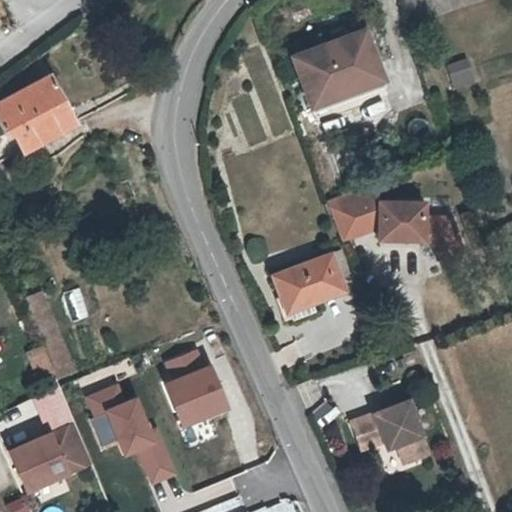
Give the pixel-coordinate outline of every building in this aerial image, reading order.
[(375,63),(362,29),(290,55),(306,97),(335,86),(333,79),(375,63)] [(451,88),(473,80),(465,58),(443,66),(451,88)] [(375,63),(333,79),(335,86),(306,97),(309,106),(381,79),(375,63)] [(11,132),(12,135),(0,140),(0,157),(14,149),(39,134),(48,155),(84,134),(76,119),(70,122),(49,81),(52,80),(47,73),(43,75),(44,79),(0,101),(0,126),(4,135),(11,132)] [(365,185),(326,199),(337,228),(341,239),(371,228),(378,228),(378,238),(432,239),(438,253),(460,245),(450,216),(423,215),(424,200),(371,200),(365,185)] [(460,245),(438,253),(443,268),(465,260),(460,245)] [(272,274),(281,297),(283,296),(288,309),(343,289),(329,253),(272,274)] [(78,287),(61,292),(69,322),(87,317),(78,287)] [(35,384),(71,371),(42,290),(22,297),(39,346),(23,351),(35,384)] [(196,350),(162,362),(168,378),(160,381),(177,427),(226,409),(209,365),(202,367),(196,350)] [(118,384),(83,398),(92,420),(103,416),(120,458),(135,452),(148,483),(175,472),(157,426),(149,429),(136,397),(125,402),(118,384)] [(394,433),(397,440),(404,459),(428,450),(408,397),(347,420),(357,446),(384,436),(394,433)] [(73,424),(66,427),(83,466),(89,463),(73,424)] [(9,452),(25,490),(83,466),(66,427),(9,452)] [(387,443),(397,440),(394,433),(384,436),(387,443)] [(20,496),(4,504),(7,511),(26,511),(27,511),(20,496)]
